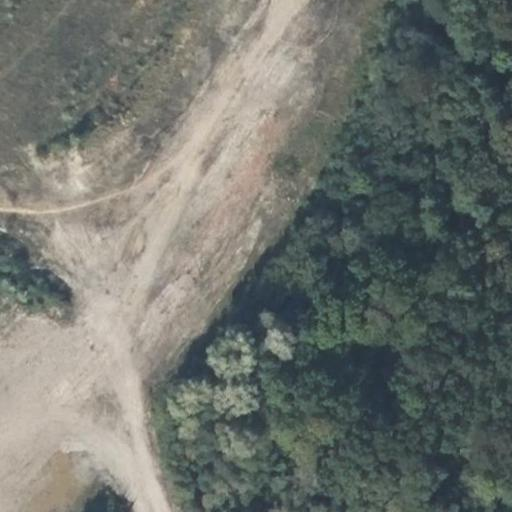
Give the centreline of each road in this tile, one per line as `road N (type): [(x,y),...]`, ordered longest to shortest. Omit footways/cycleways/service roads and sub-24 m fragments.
road 1 (track): [(300,0),(210,113),(105,211),(85,349),(0,439)]
road 2 (track): [(158,511),(85,349)]
